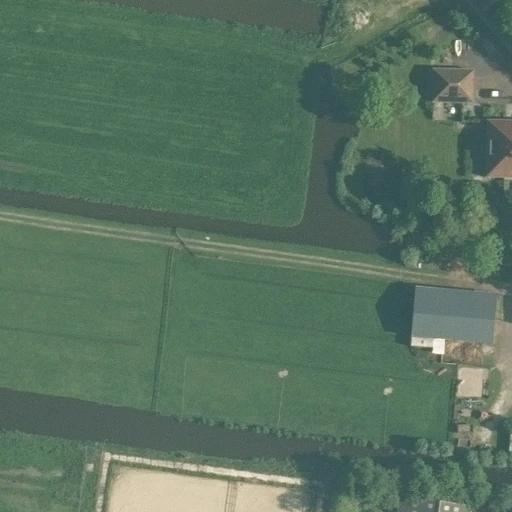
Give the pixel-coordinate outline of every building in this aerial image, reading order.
[(435,72),(435,104),(475,105),(475,73),(435,72)] [(488,178),(511,178),(511,123),(490,123),(488,178)] [(417,291),(413,338),(493,345),(498,298),(417,291)] [(462,383),(491,384),(492,356),(462,355),(462,383)] [(401,511),(469,511),(470,509),(403,500),(401,511)]
